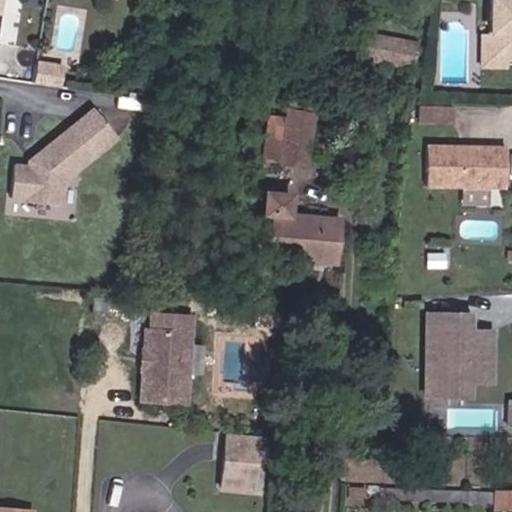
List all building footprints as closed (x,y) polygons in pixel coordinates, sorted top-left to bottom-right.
[(492,1),(492,41),(491,51),(505,65),(508,64),(511,64),(511,0),(503,0),(504,1),(492,1)] [(411,68),(416,43),(371,34),(366,60),(411,68)] [(491,51),(492,41),(483,41),(483,74),(508,75),(508,64),(505,65),(491,51)] [(36,76),(51,78),(53,65),(39,62),(36,76)] [(304,168),(317,89),(289,85),(284,120),(269,117),(262,158),(278,160),(277,164),(304,168)] [(414,128),(425,128),(425,109),(414,110),(414,128)] [(425,109),(425,128),(447,128),(447,109),(425,109)] [(64,181),(117,138),(93,110),(36,157),(39,160),(29,169),(22,169),(13,168),(11,201),(27,200),(27,205),(64,206),(64,181)] [(464,157),(464,151),(428,151),(428,192),(508,192),(508,152),(476,152),(472,157),(464,157)] [(39,160),(36,157),(22,169),(29,169),(39,160)] [(334,263),(338,217),(289,214),(290,194),(263,191),(262,215),(272,216),(268,257),(334,263)] [(491,192),(465,192),(465,210),(491,210),(491,192)] [(112,298),(94,297),(93,312),(110,313),(112,298)] [(431,314),(430,330),(474,332),(474,316),(431,314)] [(145,329),(145,352),(148,354),(147,368),(143,371),(142,401),(186,403),(188,373),(182,370),(183,348),(189,346),(191,317),(152,315),(152,329),(145,329)] [(474,332),(430,330),(429,378),(444,378),(443,388),(470,389),(471,379),(493,380),(495,333),(474,332)] [(444,378),(429,378),(428,395),(470,397),(470,389),(443,388),(444,378)] [(254,490),(258,435),(228,432),(224,487),(254,490)] [(381,480),(382,461),(344,460),(344,475),(339,474),(339,479),(381,480)] [(473,502),(474,491),(397,488),(396,498),(473,502)] [(511,489),(493,489),(492,507),(511,507),(511,489)]
